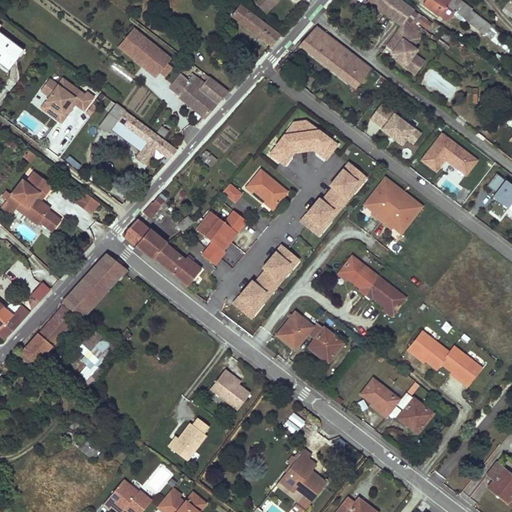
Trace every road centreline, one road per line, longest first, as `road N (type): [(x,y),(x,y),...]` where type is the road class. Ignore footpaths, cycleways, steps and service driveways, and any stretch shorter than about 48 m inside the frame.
road 1 (residential): [(456,511),(106,239)]
road 2 (residential): [(262,67),(511,255)]
road 3 (residential): [(262,67),(106,239)]
road 4 (residential): [(106,239),(0,357)]
road 5 (unknown): [(254,342),(348,224)]
